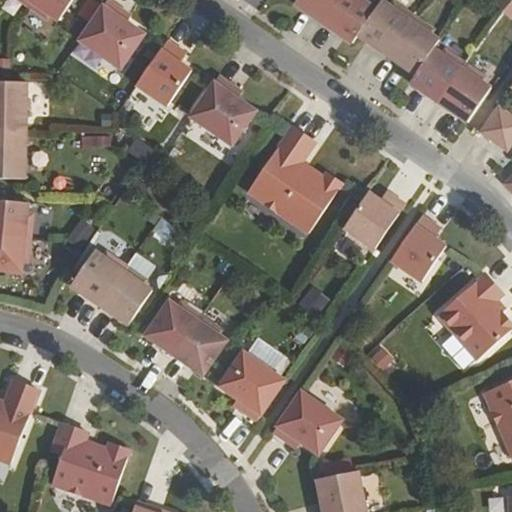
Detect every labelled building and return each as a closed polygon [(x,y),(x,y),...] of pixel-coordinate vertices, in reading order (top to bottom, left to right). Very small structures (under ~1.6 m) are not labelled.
[(75,0),(32,0),(28,6),(50,20),(51,17),(59,22),(75,0)] [(299,0),(296,5),(325,24),(341,0),(299,0)] [(341,0),(325,24),(354,44),(360,36),(378,10),(370,3),(372,0),(341,0)] [(511,0),(493,0),(490,4),(510,19),(511,16),(511,0)] [(123,11),(109,1),(81,42),(123,70),(146,36),(118,17),(123,11)] [(378,10),(360,36),(387,55),(415,16),(396,4),(393,8),(383,2),(378,10)] [(415,16),(387,55),(417,75),(435,50),(441,41),(432,35),(435,31),(415,16)] [(182,51),(168,43),(138,86),(171,108),(195,72),(176,60),(182,51)] [(417,75),(411,84),(439,104),(467,65),(447,52),(444,56),(435,50),(417,75)] [(439,104),(468,124),(493,89),(484,84),(487,80),(467,65),(439,104)] [(234,86),(220,78),(192,119),(234,146),(258,112),(229,93),(234,86)] [(0,131),(29,132),(31,85),(0,82),(0,131)] [(511,119),(511,116),(500,109),(483,134),(496,143),(511,119)] [(511,147),(511,119),(496,143),(509,152),(511,147)] [(311,235),(344,186),(329,175),(326,180),(311,170),(309,174),(301,168),(317,145),(294,129),(250,194),(311,235)] [(0,179),(27,181),(29,132),(0,131),(0,179)] [(77,148),(108,148),(108,135),(77,136),(77,148)] [(134,137),(126,151),(150,165),(158,152),(134,137)] [(387,206),(394,197),(388,193),(382,202),(387,206)] [(377,250),(407,206),(394,197),(387,206),(382,202),(370,194),(345,230),(377,250)] [(0,236),(32,240),(34,217),(29,216),(30,205),(0,201),(0,236)] [(438,227),(424,217),(392,263),(424,283),(447,247),(437,240),(431,236),(438,227)] [(443,231),(438,227),(431,236),(437,240),(443,231)] [(29,264),(32,240),(0,236),(0,271),(24,275),(25,264),(29,264)] [(101,306),(128,268),(108,256),(106,259),(97,252),(73,287),(101,306)] [(148,282),(128,268),(101,306),(131,327),(155,292),(146,286),(148,282)] [(479,361),(511,332),(511,324),(503,315),(505,312),(497,303),(505,296),(487,275),(440,317),(479,361)] [(309,313),(325,299),(313,285),(297,299),(309,313)] [(175,357),(202,318),(183,305),(181,309),(171,303),(147,338),(175,357)] [(222,332),(202,318),(175,357),(205,376),(228,343),(220,335),(222,332)] [(270,366),(278,352),(254,337),(246,350),(270,366)] [(258,422),(286,381),(245,354),(222,388),(249,407),(245,413),(258,422)] [(511,454),(511,383),(486,395),(511,454)] [(0,464),(14,470),(43,397),(17,386),(6,412),(0,409),(0,408),(1,404),(0,403),(0,464)] [(344,420),(303,392),(274,434),(289,444),(293,437),(319,454),(344,420)] [(62,428),(53,456),(63,460),(53,488),(110,510),(130,455),(110,448),(108,453),(92,447),(91,451),(85,450),(89,437),(62,428)] [(323,511),(368,511),(360,472),(317,480),(323,511)]
